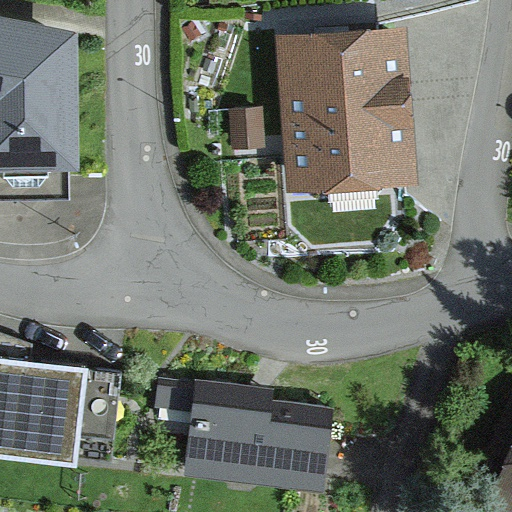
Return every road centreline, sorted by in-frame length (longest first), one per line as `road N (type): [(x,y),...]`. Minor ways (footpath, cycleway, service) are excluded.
road 1 (residential): [(475,304),(343,329),(146,302)]
road 2 (residential): [(146,302),(132,0)]
road 3 (residential): [(475,304),(511,14)]
road 4 (residential): [(146,302),(0,290)]
